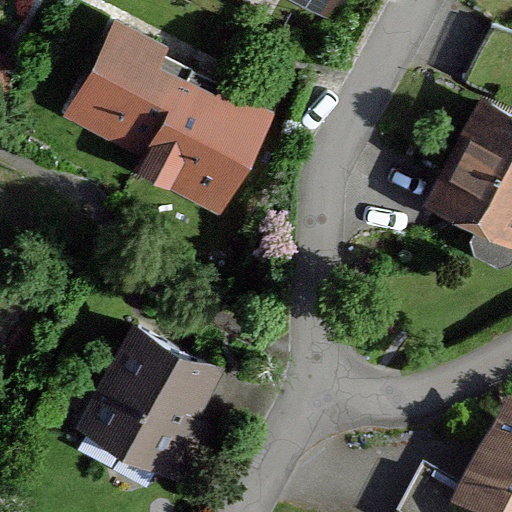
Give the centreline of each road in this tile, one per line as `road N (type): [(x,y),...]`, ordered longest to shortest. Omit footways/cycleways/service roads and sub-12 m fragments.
road 1 (residential): [(313,382),(326,170),(416,0)]
road 2 (residential): [(313,382),(399,396),(511,351)]
road 3 (residential): [(249,511),(313,382)]
